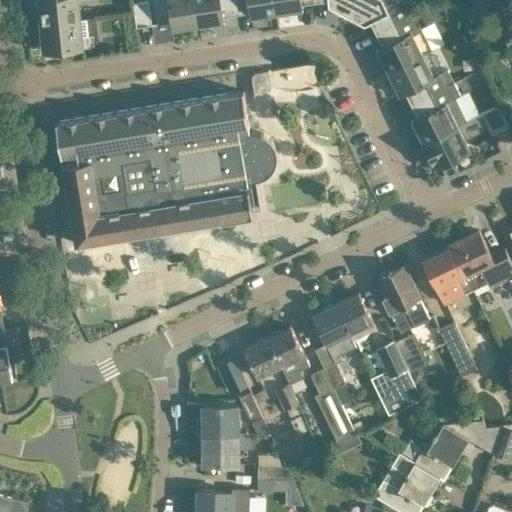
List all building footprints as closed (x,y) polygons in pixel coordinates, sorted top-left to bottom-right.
[(38,0),(39,8),(37,8),(38,20),(41,20),(41,22),(81,18),(78,0),(38,0)] [(137,26),(138,26),(152,23),(148,0),(145,0),(133,2),(137,26)] [(199,23),(195,0),(154,0),(158,22),(171,20),(173,27),(177,27),(176,25),(181,24),(182,26),(199,23)] [(195,0),(199,23),(216,21),(215,19),(221,18),(221,20),(225,19),(224,12),(237,10),(235,0),(195,0)] [(235,0),(237,10),(250,8),(251,15),(255,15),(255,13),(260,12),(260,14),(277,11),(275,0),(235,0)] [(302,0),(304,0),(275,0),(277,11),(294,9),(294,7),(299,6),(299,8),(303,7),(302,0)] [(334,6),(347,13),(353,0),(328,0),(329,1),(335,4),(334,6)] [(371,19),(377,31),(411,14),(404,0),(353,0),(347,13),(360,20),(361,18),(368,21),(371,19)] [(381,54),(389,69),(432,48),(420,24),(417,26),(411,14),(377,31),(383,43),(377,46),(379,49),(380,48),(383,53),(381,54)] [(50,50),(83,46),(94,45),(93,35),(99,34),(97,16),(81,18),(41,22),(43,46),(49,45),(50,50)] [(433,44),(443,39),(434,19),(424,23),(433,44)] [(432,48),(389,69),(396,85),(398,84),(400,89),(399,90),(400,93),(407,90),(412,102),(454,81),(448,68),(434,75),(423,53),(432,48)] [(267,70),(257,71),(254,74),(253,78),(255,89),(270,87),(267,70)] [(423,140),(458,123),(467,119),(468,119),(456,96),(460,94),(454,81),(412,102),(418,114),(412,117),(414,120),(416,119),(418,124),(416,125),(423,140)] [(69,160),(63,161),(76,241),(221,217),(221,218),(254,213),(253,206),(263,205),(258,176),(260,175),(262,175),(271,170),(276,162),(278,154),(276,144),(271,137),(264,132),(255,129),(251,130),(244,89),(57,120),(62,152),(67,151),(69,160)] [(482,112),(492,133),(510,125),(499,103),(482,112)] [(471,149),(465,137),(458,123),(423,140),(433,162),(434,161),(435,164),(440,162),(441,164),(447,176),(460,170),(454,158),(471,149)] [(479,228),(448,243),(456,259),(460,257),(473,287),(488,282),(491,286),(508,278),(511,285),(511,261),(504,245),(491,252),(479,228)] [(446,301),(465,291),(473,287),(460,257),(456,259),(448,243),(423,255),(431,271),(426,273),(433,287),(437,285),(446,301)] [(384,296),(400,330),(401,332),(430,318),(420,296),(405,264),(380,276),(389,293),(384,296)] [(337,301),(354,337),(376,327),(372,320),(374,319),(368,308),(359,290),(337,301)] [(321,331),(327,342),(316,347),(324,365),(335,388),(346,383),(336,362),(342,359),(339,353),(357,345),(353,338),(354,337),(337,301),(312,313),(321,331)] [(0,345),(0,326),(4,326),(2,313),(0,313),(0,379),(13,378),(10,361),(7,344),(0,345)] [(469,351),(454,320),(438,327),(453,358),(469,351)] [(291,323),(267,334),(281,364),(290,382),(304,376),(301,369),(310,365),(307,358),(291,323)] [(396,339),(411,370),(421,365),(429,362),(414,331),(396,339)] [(281,364),(267,334),(244,346),(252,364),(258,375),(281,364)] [(411,370),(396,339),(395,336),(377,345),(387,368),(371,376),(388,413),(422,397),(414,381),(409,371),(411,370)] [(235,355),(220,362),(233,389),(248,382),(235,355)] [(337,439),(355,430),(335,388),(324,365),(310,372),(320,391),(315,393),(337,439)] [(421,365),(411,370),(409,371),(414,381),(421,378),(424,371),(421,365)] [(284,409),(287,408),(298,402),(289,383),(275,390),(284,409)] [(250,391),(239,396),(258,434),(270,431),(250,391)] [(298,402),(287,408),(291,417),(302,411),(298,402)] [(204,404),(204,432),(239,432),(239,403),(204,404)] [(456,428),(452,426),(444,421),(428,448),(424,445),(415,460),(414,460),(440,476),(444,478),(456,458),(469,437),(469,436),(494,451),(503,424),(487,425),(483,417),(460,420),(456,428)] [(511,452),(511,427),(503,424),(494,451),(511,457),(511,452)] [(239,432),(204,432),(204,462),(240,462),(239,432)] [(373,494),(406,511),(418,511),(440,476),(414,460),(415,460),(399,450),(398,451),(391,463),(407,473),(399,486),(383,477),(373,494)] [(258,476),(291,476),(287,465),(258,465),(258,476)] [(291,477),(291,476),(258,476),(258,490),(286,490),(286,503),(303,503),(300,495),(294,477),(291,477)] [(0,511),(26,511),(29,500),(0,492),(0,482),(1,480),(0,479),(0,511)] [(197,511),(249,511),(250,486),(233,486),(232,490),(199,488),(197,511)]
